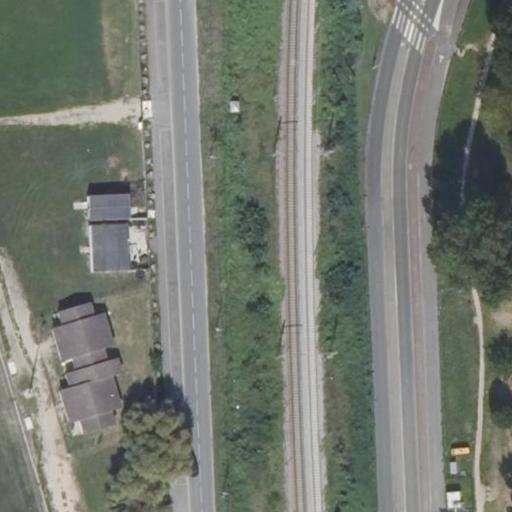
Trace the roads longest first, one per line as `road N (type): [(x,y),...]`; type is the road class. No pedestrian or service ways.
road 1 (tertiary): [(397,511),(387,160),(397,85),(426,0)]
road 2 (residential): [(183,0),(200,511)]
